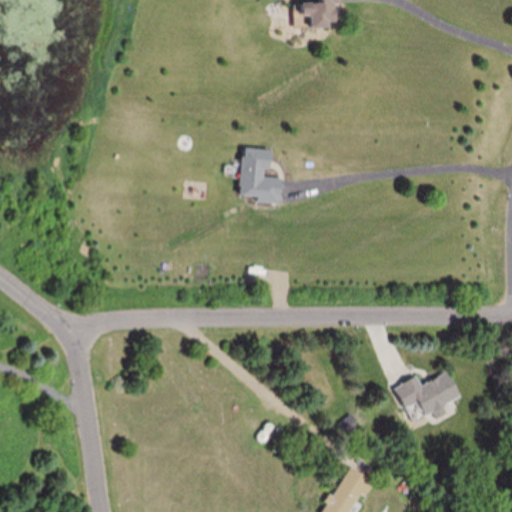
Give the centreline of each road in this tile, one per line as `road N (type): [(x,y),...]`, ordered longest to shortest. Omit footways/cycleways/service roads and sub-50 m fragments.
road 1 (residential): [(77,323),(511,312)]
road 2 (residential): [(77,323),(102,511)]
